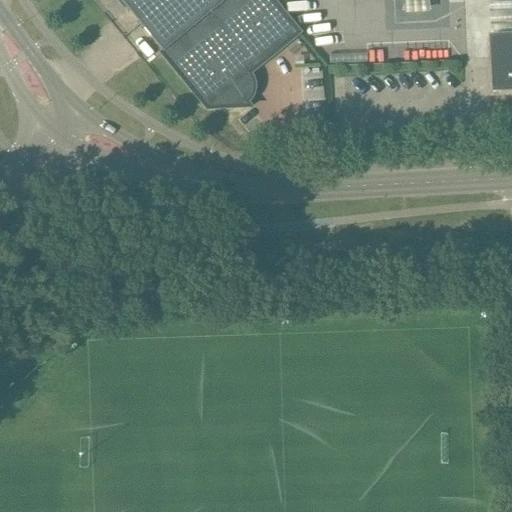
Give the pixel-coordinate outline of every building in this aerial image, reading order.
[(163,53),(226,0),(119,0),(162,52),(163,53)] [(299,34),(271,0),(226,0),(163,53),(162,52),(161,53),(207,110),(250,108),(246,103),(250,99),(252,95),(254,90),(253,84),(252,79),(249,75),(299,34)] [(511,36),(489,37),(492,91),(511,90),(511,36)] [(261,291),(259,277),(248,278),(249,292),(261,291)] [(177,313),(177,300),(167,301),(168,313),(177,313)]
